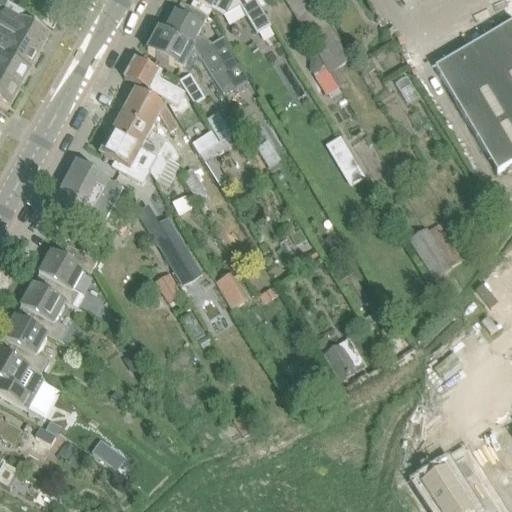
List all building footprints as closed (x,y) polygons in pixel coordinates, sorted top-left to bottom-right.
[(0,0),(0,29),(40,53),(50,35),(22,20),(25,14),(0,0)] [(189,0),(202,6),(222,18),(240,7),(256,36),(270,28),(253,0),(189,0)] [(282,0),(318,58),(327,71),(330,77),(331,77),(340,72),(346,68),(348,67),(350,65),(352,65),(313,0),(282,0)] [(395,0),(401,10),(414,2),(412,0),(395,0)] [(194,51),(199,58),(215,84),(220,93),(233,86),(234,87),(248,78),(224,40),(212,47),(211,44),(198,37),(208,19),(202,16),(184,7),(179,17),(175,15),(165,34),(194,51)] [(511,25),(435,71),(497,175),(511,166),(511,25)] [(0,52),(31,71),(40,53),(0,29),(0,52)] [(199,58),(194,51),(165,34),(165,35),(159,32),(151,48),(149,52),(148,54),(183,72),(183,71),(190,74),(199,58)] [(0,76),(21,88),(31,71),(0,52),(0,76)] [(181,115),(190,109),(184,101),(157,86),(162,77),(135,62),(124,81),(179,112),(181,115)] [(351,111),(331,77),(330,77),(327,71),(326,72),(315,79),(320,88),(326,98),(328,97),(331,102),(328,104),(337,119),(351,111)] [(21,88),(0,76),(0,99),(11,105),(21,88)] [(204,101),(190,76),(179,83),(194,107),(204,101)] [(153,103),(136,93),(122,119),(151,134),(160,117),(170,134),(170,135),(169,135),(172,140),(178,137),(174,131),(176,130),(162,107),(153,103)] [(207,123),(220,145),(231,138),(218,116),(207,123)] [(179,161),(167,144),(150,135),(151,134),(122,119),(112,136),(158,159),(153,168),(149,175),(157,185),(168,191),(180,167),(175,164),(179,161)] [(138,158),(139,160),(153,168),(158,159),(112,136),(101,157),(116,165),(113,170),(127,178),(138,158)] [(340,138),(325,147),(333,159),(347,150),(340,138)] [(199,159),(216,190),(226,184),(212,160),(225,153),(221,146),(220,147),(199,159)] [(267,147),(256,153),(269,173),(279,167),(267,147)] [(123,190),(95,174),(77,165),(54,207),(100,232),(123,190)] [(181,177),(198,205),(208,199),(191,171),(181,177)] [(140,217),(138,217),(174,276),(187,268),(188,267),(163,225),(157,229),(147,212),(143,215),(140,217)] [(224,219),(219,224),(224,230),(229,225),(224,219)] [(439,226),(428,233),(451,272),(462,264),(439,226)] [(409,243),(434,283),(451,272),(428,233),(427,232),(409,243)] [(329,241),(324,244),(328,252),(334,249),(329,241)] [(39,277),(50,283),(44,293),(66,306),(66,307),(82,316),(82,314),(72,308),(78,297),(73,294),(84,274),(90,278),(97,265),(69,249),(62,260),(51,254),(39,277)] [(340,284),(349,298),(360,291),(352,276),(340,284)] [(232,277),(217,286),(232,312),(248,303),(232,277)] [(179,296),(169,278),(156,285),(166,303),(179,296)] [(55,326),(66,307),(66,306),(44,293),(33,287),(21,309),(36,318),(30,328),(48,338),(48,339),(64,348),(64,347),(59,344),(65,332),(55,326)] [(433,290),(424,296),(430,306),(440,300),(433,290)] [(270,292),(259,299),(264,306),(275,299),(270,292)] [(182,323),(194,343),(204,336),(192,317),(182,323)] [(47,365),(37,359),(48,339),(48,338),(30,328),(15,319),(3,342),(18,350),(12,360),(12,361),(30,371),(29,372),(45,380),(46,379),(41,376),(47,365)] [(325,340),(317,344),(322,352),(329,347),(325,340)] [(357,381),(340,350),(324,358),(341,390),(357,381)] [(0,353),(0,397),(27,413),(45,380),(29,372),(30,371),(12,361),(12,360),(0,353)] [(123,361),(131,375),(142,368),(135,355),(123,361)] [(110,400),(119,408),(125,401),(116,393),(110,400)] [(233,423),(242,438),(263,426),(254,411),(233,423)] [(0,440),(15,449),(22,435),(6,425),(0,421),(0,440)] [(41,431),(36,440),(50,448),(55,439),(41,431)] [(92,456),(117,473),(125,462),(100,444),(92,456)] [(0,487),(8,492),(18,474),(0,463),(0,487)] [(122,471),(119,475),(126,479),(129,475),(122,471)] [(421,487),(420,488),(434,511),(478,511),(490,505),(494,511),(495,511),(496,511),(474,477),(456,488),(447,473),(422,489),(421,487)]
